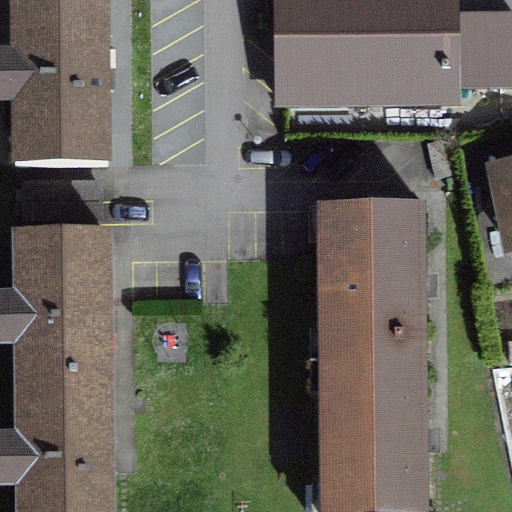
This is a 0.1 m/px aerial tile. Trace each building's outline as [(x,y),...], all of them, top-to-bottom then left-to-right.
[(15,0),(18,160),(104,159),(103,91),(101,0),(15,0)] [(270,0),(273,103),(450,100),(511,98),(511,29),(451,30),(450,0),(270,0)] [(511,250),(511,171),(492,176),(509,251),(511,250)] [(421,210),(324,210),(324,511),(421,511),(421,443),(421,295),(421,210)] [(103,242),(14,243),(16,511),(104,511),(104,470),(103,324),(103,242)]
